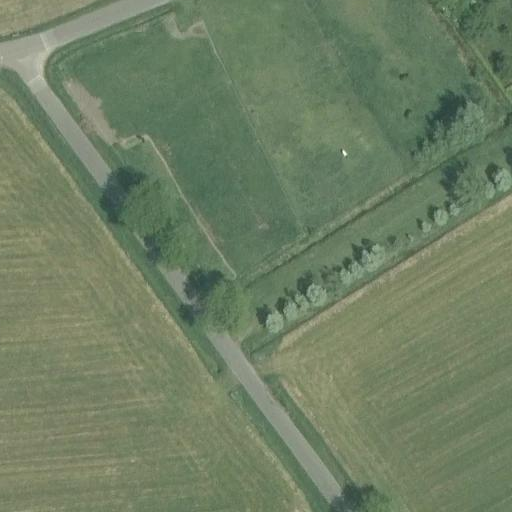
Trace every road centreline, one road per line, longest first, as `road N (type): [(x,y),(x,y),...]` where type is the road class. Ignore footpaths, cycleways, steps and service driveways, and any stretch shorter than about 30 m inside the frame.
road 1 (unclassified): [(345,511),(16,53)]
road 2 (unclassified): [(16,53),(145,0)]
